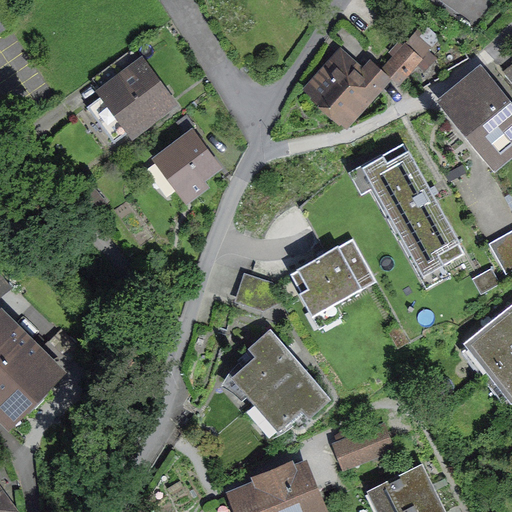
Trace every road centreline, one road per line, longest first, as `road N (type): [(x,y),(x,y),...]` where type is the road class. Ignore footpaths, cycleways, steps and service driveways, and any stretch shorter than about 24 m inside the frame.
road 1 (residential): [(341,0),(249,163),(200,316)]
road 2 (residential): [(200,316),(28,139),(0,96)]
road 3 (residential): [(200,316),(163,433),(112,511)]
road 4 (unknown): [(268,127),(184,0)]
